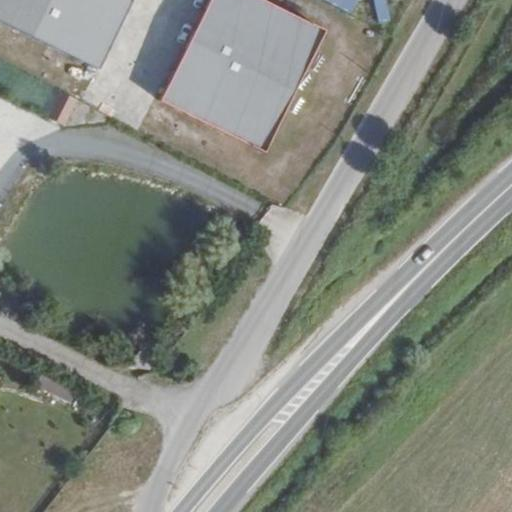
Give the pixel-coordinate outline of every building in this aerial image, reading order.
[(134,0),(0,0),(0,25),(98,74),(134,0)] [(325,32),(259,0),(211,0),(159,104),(266,155),(325,32)] [(327,0),(352,12),(357,0),(327,0)] [(76,101),(60,93),(49,120),(67,127),(76,101)] [(123,370),(133,370),(140,371),(129,361),(123,370)] [(119,370),(109,388),(126,390),(140,371),(133,370),(123,370),(121,370),(119,370)] [(70,405),(79,392),(46,371),(37,385),(70,405)]
